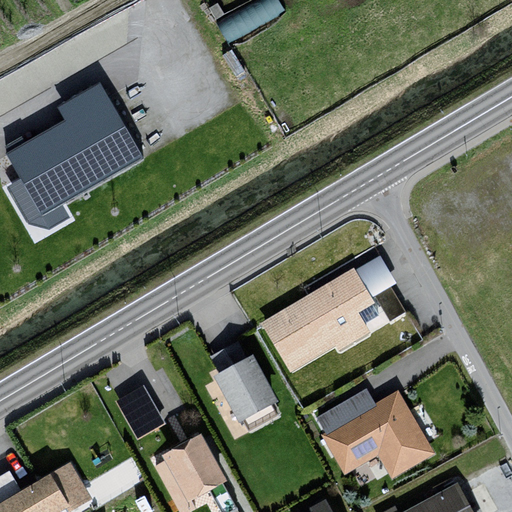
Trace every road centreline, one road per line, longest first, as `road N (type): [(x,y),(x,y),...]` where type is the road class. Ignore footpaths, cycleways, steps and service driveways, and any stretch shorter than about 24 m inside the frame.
road 1 (secondary): [(0,398),(374,179)]
road 2 (residential): [(511,438),(374,179)]
road 3 (secondary): [(374,179),(511,94)]
road 4 (unclassified): [(0,67),(116,0)]
